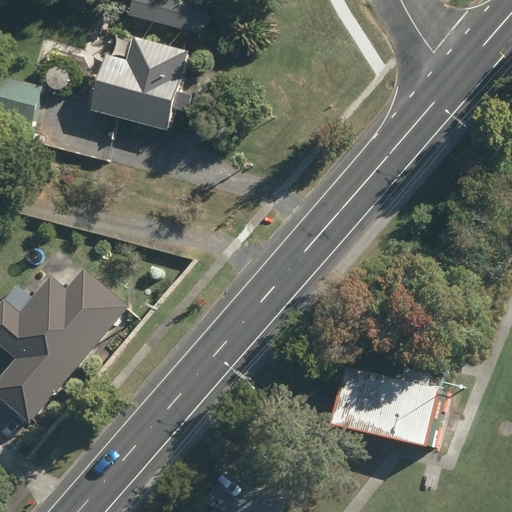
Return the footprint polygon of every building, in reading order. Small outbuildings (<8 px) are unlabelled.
[(139,0),(135,18),(209,38),(217,9),(183,0),(139,0)] [(188,96),(199,57),(145,41),(138,66),(116,60),(101,112),(178,135),(185,111),(196,115),(201,99),(188,96)] [(57,90),(61,90),(64,88),(67,85),(69,81),(69,77),(68,74),(66,70),(63,68),(59,67),(55,67),(52,68),(49,71),(47,74),(46,77),(46,81),(47,85),(50,87),(53,89),(57,90)] [(0,83),(0,119),(38,130),(49,90),(2,78),(0,83)] [(0,387),(0,395),(36,426),(136,309),(90,271),(73,291),(57,278),(26,314),(11,302),(0,314),(0,342),(22,361),(0,387)] [(345,429),(445,452),(459,395),(436,390),(439,378),(413,372),(411,384),(359,372),(345,429)]
